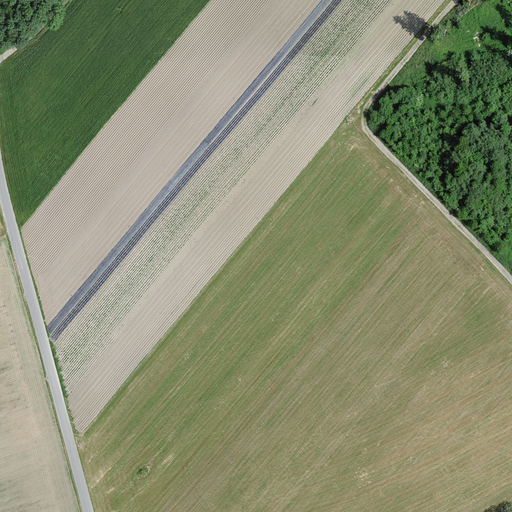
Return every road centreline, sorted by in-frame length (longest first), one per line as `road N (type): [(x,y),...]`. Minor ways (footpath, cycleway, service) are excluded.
road 1 (track): [(511,282),(362,120),(455,0)]
road 2 (tertiary): [(0,176),(90,511)]
